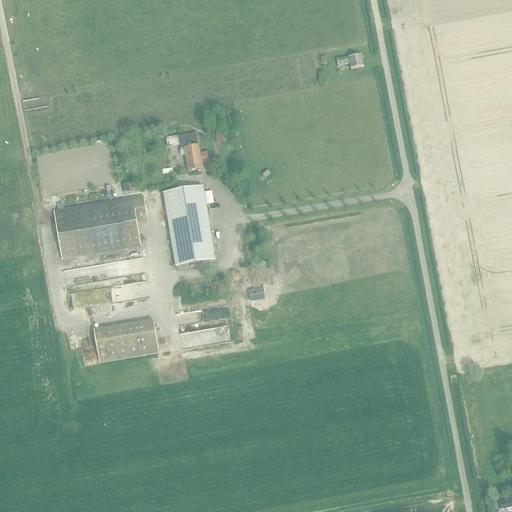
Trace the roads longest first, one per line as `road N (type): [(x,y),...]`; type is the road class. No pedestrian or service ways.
road 1 (track): [(0,12),(59,312),(68,319),(158,304),(169,277),(217,268),(230,256),(228,224)]
road 2 (unclassified): [(469,511),(372,0)]
